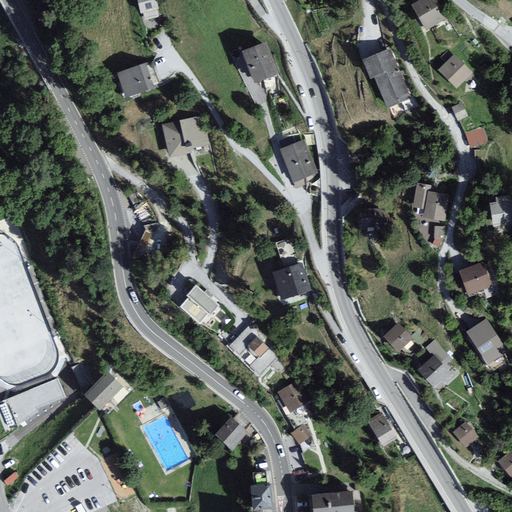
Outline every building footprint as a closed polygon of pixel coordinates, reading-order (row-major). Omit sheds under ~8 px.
[(157,0),(138,0),(143,20),(161,16),(157,0)] [(438,0),(426,0),(416,7),(430,31),(450,19),(438,0)] [(282,78),(269,44),(248,51),(261,86),(282,78)] [(390,109),(413,99),(392,50),(370,60),(390,109)] [(474,75),(455,57),(441,71),(460,90),(474,75)] [(152,65),(120,74),(128,100),(161,90),(152,65)] [(469,117),(462,105),(454,110),(461,123),(469,117)] [(211,151),(202,117),(166,127),(175,160),(211,151)] [(486,146),(481,129),(466,134),(470,150),(486,146)] [(319,176),(306,142),(283,150),(296,185),(319,176)] [(429,194),(434,195),(434,187),(418,186),(416,211),(427,211),(429,194)] [(434,195),(429,194),(427,211),(426,221),(447,224),(449,196),(434,195)] [(511,204),(495,206),(497,235),(511,233),(511,204)] [(387,212),(364,210),(363,239),(386,240),(387,212)] [(176,241),(149,230),(138,256),(165,267),(176,241)] [(485,262),(462,270),(471,296),(494,289),(485,262)] [(313,292),(304,265),(276,274),(286,302),(313,292)] [(454,270),(459,285),(464,284),(459,268),(454,270)] [(210,325),(224,306),(201,289),(187,308),(210,325)] [(510,353),(488,321),(470,333),(492,365),(510,353)] [(416,338),(402,324),(389,337),(404,351),(416,338)] [(231,347),(261,377),(281,358),(250,328),(231,347)] [(449,357),(435,341),(430,346),(444,363),(449,357)] [(439,390),(455,375),(444,363),(438,357),(422,372),(439,390)] [(92,386),(86,362),(72,369),(80,397),(92,386)] [(108,415),(129,393),(108,373),(94,387),(87,395),(108,415)] [(293,413),(307,404),(295,384),(281,393),(293,413)] [(33,391),(7,401),(16,428),(39,412),(33,391)] [(399,440),(384,416),(372,423),(387,448),(399,440)] [(237,446),(249,432),(233,418),(221,432),(237,446)] [(305,423),(293,429),(300,444),(312,438),(305,423)] [(480,438),(468,424),(457,434),(470,447),(480,438)] [(511,452),(511,451),(501,461),(511,472),(511,452)] [(304,457),(308,472),(323,468),(319,453),(304,457)] [(255,485),(256,509),(274,509),(273,484),(255,485)] [(317,495),(319,511),(358,511),(357,491),(317,495)]
